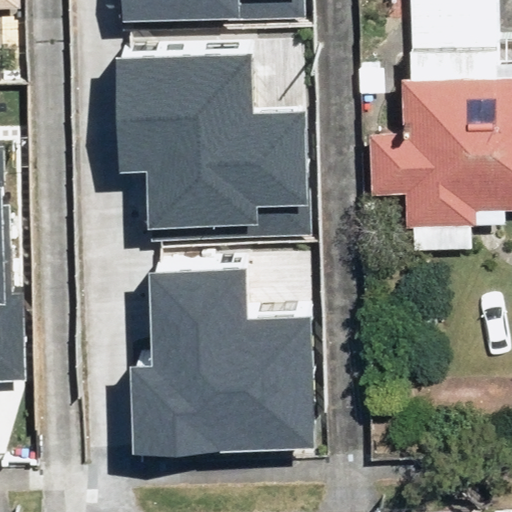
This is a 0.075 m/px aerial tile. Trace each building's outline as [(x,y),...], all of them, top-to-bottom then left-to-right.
[(122,0),(124,25),(302,17),(301,0),(122,0)] [(420,246),(447,246),(448,241),(475,241),(476,217),(509,217),(509,201),(511,201),(511,69),(500,70),(501,0),(413,0),(412,83),(412,122),(376,122),(375,185),(411,186),(411,216),(420,216),(420,246)] [(249,57),(118,62),(123,171),(150,170),(153,240),(310,234),(305,113),(251,115),(249,57)] [(0,380),(24,380),(21,294),(10,295),(4,149),(0,149),(0,380)] [(242,272),(151,275),(155,368),(133,369),(137,455),(313,448),(308,319),(244,322),(242,272)]
